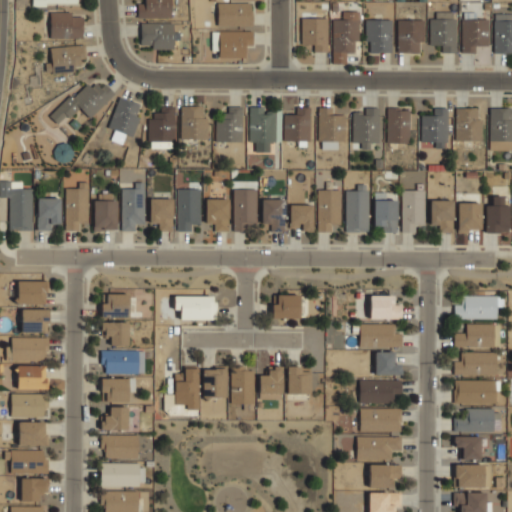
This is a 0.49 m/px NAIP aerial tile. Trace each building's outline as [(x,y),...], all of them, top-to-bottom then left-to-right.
[(170,0),(145,0),(145,1),(137,1),(137,16),(170,16),(170,0)] [(217,25),(250,25),(251,3),(217,2),(217,25)] [(332,19),(331,63),(345,63),(345,52),(353,53),(354,41),(358,41),(358,11),(342,11),(342,19),(332,19)] [(50,38),(82,38),(82,16),(71,16),(71,12),(49,12),(50,38)] [(455,12),(430,12),(430,45),(441,45),(441,53),(454,53),(455,12)] [(511,13),(493,13),(493,53),(511,53),(511,20),(511,13)] [(300,44),(313,44),(313,52),(326,52),(327,18),(301,17),(300,44)] [(488,45),(487,18),(460,19),(461,53),(475,52),(475,46),(488,45)] [(365,19),(364,42),(369,42),(368,52),(390,53),(391,20),(365,19)] [(396,52),(418,53),(418,41),(422,42),(423,20),(397,20),(396,52)] [(172,49),(172,23),(140,23),(140,45),(150,45),(150,49),(172,49)] [(49,47),(50,62),(45,63),(45,72),(80,70),(80,59),(84,58),(83,45),(49,47)] [(114,93),(103,83),(97,90),(86,79),(50,117),(59,125),(77,106),(89,118),(114,93)] [(132,136),(139,116),(136,115),(139,103),(118,96),(108,128),(114,130),(110,140),(121,144),(125,134),(132,136)] [(206,139),(207,117),(202,117),(203,106),(180,105),(180,139),(206,139)] [(149,142),(174,142),(174,106),(159,106),(159,112),(148,112),(149,142)] [(282,140),(309,141),(310,107),(296,106),(295,114),(283,114),(282,140)] [(343,141),(344,115),(332,114),(332,107),(319,106),(317,148),(337,149),(337,140),(343,141)] [(241,142),(241,107),(227,107),(227,113),(215,112),(215,141),(241,142)] [(281,142),(280,111),(263,111),(263,107),(248,107),(249,142),(254,142),(255,152),(269,152),(268,142),(281,142)] [(351,143),(360,143),(360,148),(369,148),(369,142),(378,142),(378,107),(364,107),(364,112),(352,112),(351,143)] [(420,142),(434,142),(434,148),(446,148),(446,107),(433,108),(433,115),(420,115),(420,142)] [(481,141),(481,118),(477,118),(477,108),(455,107),(454,140),(481,141)] [(490,150),(511,149),(511,119),(511,120),(511,107),(488,108),(490,150)] [(385,143),(408,143),(409,108),(386,108),(385,143)] [(65,165),(74,152),(60,142),(51,155),(65,165)] [(0,196),(8,197),(8,230),(30,230),(30,188),(21,188),(21,181),(0,180),(0,196)] [(64,188),(64,230),(78,231),(78,223),(86,223),(87,182),(77,182),(77,188),(64,188)] [(133,188),(120,188),(121,230),(134,230),(134,224),(143,223),(142,182),(133,182),(133,188)] [(344,231),(367,231),(367,184),(356,184),(356,190),(345,190),(344,231)] [(177,231),(189,231),(189,224),(199,224),(199,188),(177,188),(177,231)] [(255,189),(233,188),(232,231),(246,231),(246,225),(254,225),(255,189)] [(316,189),(317,232),(330,232),(330,225),(340,225),(339,189),(316,189)] [(400,232),(414,232),(414,225),(423,226),(424,190),(401,190),(400,232)] [(115,227),(114,192),(93,193),(94,228),(115,227)] [(508,205),(502,204),(502,196),(491,196),(490,204),(484,204),(484,232),(507,232),(508,205)] [(36,197),(36,230),(50,230),(50,224),(59,224),(60,198),(36,197)] [(170,198),(148,198),(148,223),(156,223),(156,231),(170,231),(170,198)] [(228,231),(228,199),(204,199),(204,223),(214,223),(214,231),(228,231)] [(261,223),(269,223),(269,232),(283,231),(283,199),(260,199),(261,223)] [(451,233),(452,200),(429,200),(428,224),(438,224),(438,232),(451,233)] [(456,203),(456,231),(480,230),(479,202),(456,203)] [(312,205),(288,204),(288,227),(299,227),(299,231),(311,231),(312,205)] [(44,304),(44,281),(16,280),(16,304),(44,304)] [(100,317),(128,316),(127,293),(105,293),(105,303),(100,303),(100,317)] [(270,317),(298,318),(298,295),(275,294),(275,303),(271,303),(270,317)] [(179,319),(214,319),(213,295),(173,296),(173,310),(179,309),(179,319)] [(368,318),(401,319),(401,303),(393,303),(393,295),(369,295),(368,318)] [(495,319),(495,296),(462,295),(462,304),(453,304),(453,318),(495,319)] [(20,332),(47,332),(47,308),(20,307),(20,332)] [(109,345),(127,345),(127,321),(100,322),(100,335),(109,334),(109,345)] [(358,346),(400,347),(400,332),(391,332),(392,324),(359,323),(358,346)] [(453,347),(493,346),(492,323),(465,324),(465,332),(453,333),(453,347)] [(5,360),(46,360),(46,337),(10,337),(10,347),(5,346),(5,360)] [(104,373),(137,373),(138,350),(100,350),(99,365),(104,365),(104,373)] [(453,374),(496,374),(496,350),(462,350),(462,360),(453,360),(453,374)] [(400,375),(400,362),(392,362),(392,351),(373,351),(373,375),(400,375)] [(16,388),(45,388),(45,365),(16,365),(16,388)] [(281,365),(267,365),(267,375),(258,375),(258,399),(281,399),(281,365)] [(309,394),(309,366),(286,365),(285,393),(309,394)] [(229,403),(246,403),(246,402),(252,402),(252,370),(241,370),(242,366),(229,366),(229,403)] [(173,404),(184,404),(184,409),(196,410),(197,367),(183,367),(183,373),(174,373),(173,404)] [(202,397),(225,397),(225,368),(201,368),(202,397)] [(105,401),(127,401),(126,378),(99,378),(100,392),(104,392),(105,401)] [(452,403),(496,403),(496,378),(452,378),(452,403)] [(400,394),(400,380),(358,379),(358,402),(391,403),(391,393),(400,394)] [(46,394),(10,393),(10,416),(46,417),(46,394)] [(126,428),(126,405),(109,405),(109,416),(99,416),(99,428),(126,428)] [(359,431),(400,431),(400,407),(359,407),(359,431)] [(492,408),(466,408),(467,418),(452,419),(452,431),(492,430),(492,408)] [(17,445),(45,444),(44,421),(17,422),(17,445)] [(101,458),(136,457),(136,434),(100,435),(101,458)] [(400,435),(356,435),(356,459),(391,459),(391,449),(400,449),(400,435)] [(479,436),(453,436),(453,447),(461,447),(461,459),(479,459),(479,436)] [(47,472),(47,449),(3,450),(4,460),(10,459),(10,473),(47,472)] [(99,462),(99,485),(143,486),(144,463),(99,462)] [(367,487),(392,487),(392,478),(399,478),(399,464),(368,464),(367,487)] [(482,487),(482,464),(454,464),(454,487),(482,487)] [(19,478),(20,501),(38,501),(38,493),(47,492),(47,477),(19,478)] [(100,511),(136,511),(136,490),(100,491),(100,511)] [(392,511),(392,507),(399,507),(399,492),(367,492),(366,511),(392,511)] [(458,511),(483,511),(484,493),(452,492),(452,505),(459,505),(458,511)]
